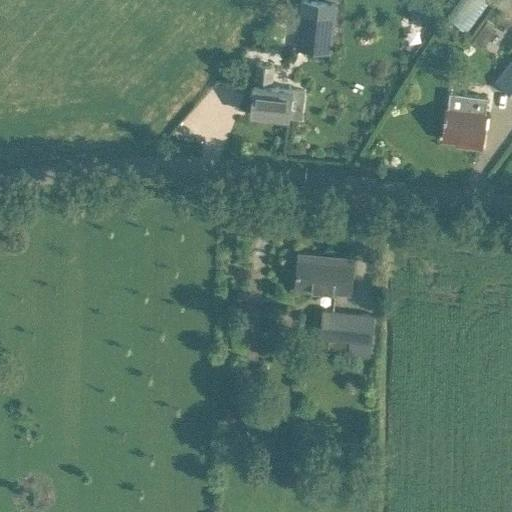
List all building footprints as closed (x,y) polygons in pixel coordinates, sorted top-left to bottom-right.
[(330,53),(336,1),(328,0),(301,0),(296,49),(330,53)] [(471,35),(495,7),(485,0),(468,0),(452,20),(471,35)] [(511,26),(511,0),(501,0),(493,11),(511,26)] [(494,23),(479,42),(490,51),(505,31),(494,23)] [(511,92),(511,59),(508,65),(496,81),(511,92)] [(253,92),(251,112),(289,116),(289,115),(301,117),(304,88),(292,86),(292,85),(271,83),(273,65),(257,63),(255,82),(253,92)] [(482,146),(486,113),(485,112),(487,96),(478,95),(462,93),(450,91),(448,107),(446,113),(444,113),(444,117),(446,117),(444,137),(467,141),(467,144),(482,146)] [(350,291),(352,277),(354,257),(299,252),(297,272),(296,286),(350,291)] [(320,336),(359,340),(358,354),(371,355),(374,313),(323,308),(320,336)]
